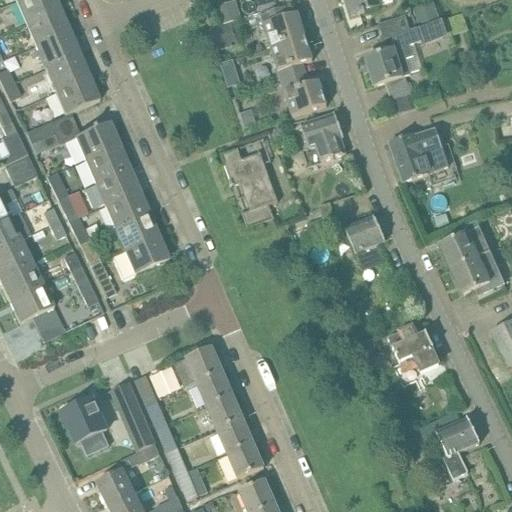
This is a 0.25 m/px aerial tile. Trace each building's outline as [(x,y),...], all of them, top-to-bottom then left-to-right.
[(23,0),(16,3),(26,27),(60,12),(54,0),(23,0)] [(346,0),(352,16),(360,14),(360,16),(365,14),(382,9),(381,7),(394,3),(393,0),(346,0)] [(268,40),(271,50),(305,39),(298,16),(288,19),(285,9),(260,16),(249,20),(250,26),(256,24),(262,42),(268,40)] [(26,27),(35,49),(69,34),(60,12),(26,27)] [(384,42),(390,40),(411,33),(410,31),(406,18),(379,26),(384,42)] [(411,33),(390,40),(393,52),(366,61),(375,89),(403,79),(411,76),(406,61),(413,59),(410,48),(415,46),(415,45),(423,43),(423,44),(445,37),(440,22),(410,31),(411,33)] [(233,43),(237,41),(231,26),(211,33),(218,53),(234,47),(233,43)] [(35,49),(45,72),(79,57),(69,34),(35,49)] [(271,50),(282,84),(306,77),(303,66),(313,63),(305,39),(271,50)] [(45,72),(55,95),(89,80),(79,57),(45,72)] [(233,61),(220,65),(224,78),(236,73),(233,61)] [(0,74),(0,81),(4,90),(14,86),(7,71),(0,74)] [(282,84),(293,119),(327,108),(319,84),(310,87),(306,77),(282,84)] [(89,80),(55,95),(65,118),(99,103),(89,80)] [(4,90),(10,103),(20,99),(14,86),(4,90)] [(412,110),(408,97),(393,101),(397,115),(412,110)] [(0,114),(0,126),(2,131),(12,126),(5,112),(0,114)] [(256,114),(242,118),(245,130),(260,126),(256,114)] [(344,139),(336,117),(301,129),(310,152),(317,149),(323,165),(346,157),(341,140),(344,139)] [(26,135),(31,146),(54,136),(49,125),(26,135)] [(75,140),(85,164),(119,149),(109,125),(95,131),(94,129),(91,130),(92,132),(75,140)] [(389,146),(403,186),(449,170),(436,132),(415,139),(415,137),(389,146)] [(32,168),(16,134),(2,141),(9,156),(4,169),(10,179),(32,168)] [(54,136),(31,146),(36,157),(39,165),(50,160),(46,152),(59,146),(54,136)] [(85,164),(95,186),(128,171),(119,149),(85,164)] [(242,216),(247,230),(248,230),(248,229),(273,220),(268,207),(278,203),(261,155),(242,162),(238,151),(221,158),(231,184),(230,184),(231,189),(241,185),(251,213),(242,216)] [(9,179),(14,190),(37,179),(32,168),(10,179),(9,179)] [(95,186),(105,209),(138,193),(128,171),(95,186)] [(52,189),(58,202),(67,198),(61,185),(52,189)] [(0,196),(0,225),(10,221),(4,208),(16,202),(11,192),(0,196)] [(105,209),(115,232),(148,217),(138,193),(105,209)] [(58,202),(65,216),(74,212),(67,198),(58,202)] [(42,215),(49,229),(59,224),(53,210),(42,215)] [(10,221),(0,225),(0,253),(21,243),(29,239),(19,216),(10,221)] [(115,232),(124,255),(158,240),(148,217),(115,232)] [(73,234),(80,248),(89,244),(83,229),(80,219),(69,225),(73,234)] [(385,244),(375,219),(344,232),(364,277),(388,267),(379,247),(385,244)] [(49,229),(56,243),(66,238),(59,224),(49,229)] [(440,248),(451,271),(490,253),(477,225),(464,230),(467,236),(440,248)] [(118,257),(114,259),(124,282),(168,263),(158,240),(124,255),(118,257)] [(0,253),(0,280),(31,265),(21,243),(0,253)] [(86,261),(91,269),(101,265),(96,256),(89,244),(80,248),(86,261)] [(490,253),(451,271),(463,298),(475,292),(478,298),(504,287),(490,253)] [(64,261),(71,275),(81,269),(75,256),(64,261)] [(0,280),(0,285),(9,304),(43,288),(31,265),(0,280)] [(98,283),(106,302),(117,297),(109,279),(106,273),(101,265),(91,269),(95,278),(98,283)] [(71,275),(87,310),(98,305),(81,269),(71,275)] [(43,288),(9,304),(20,326),(53,310),(43,288)] [(340,294),(346,307),(359,301),(352,288),(340,294)] [(417,367),(421,376),(439,367),(432,352),(433,351),(426,336),(418,340),(413,330),(388,342),(400,366),(402,365),(406,373),(417,367)] [(511,333),(501,339),(511,362),(497,370),(511,401),(511,333)] [(364,350),(369,362),(383,356),(377,344),(364,350)] [(186,390),(197,385),(223,374),(212,350),(175,366),(186,390)] [(197,385),(207,409),(233,398),(223,374),(197,385)] [(136,383),(147,407),(158,403),(147,378),(136,383)] [(115,392),(123,410),(126,415),(139,409),(129,386),(115,392)] [(207,409),(218,433),(244,422),(233,398),(207,409)] [(93,401),(63,415),(77,446),(82,444),(88,458),(108,448),(102,435),(107,433),(93,401)] [(147,407),(157,431),(168,426),(158,403),(147,407)] [(443,463),(453,483),(468,476),(459,456),(480,446),(468,421),(437,436),(433,426),(418,433),(427,452),(440,446),(447,461),(443,463)] [(218,433),(228,457),(254,446),(244,422),(218,433)] [(157,431),(168,455),(178,450),(168,426),(157,431)] [(254,446),(228,457),(238,482),(264,470),(254,446)] [(97,485),(108,508),(135,495),(124,473),(138,467),(138,469),(160,458),(154,447),(118,465),(122,473),(97,485)] [(168,455),(178,479),(189,474),(178,450),(168,455)] [(178,479),(189,503),(199,499),(189,474),(178,479)] [(240,494),(247,511),(264,511),(276,507),(266,483),(240,494)] [(143,511),(135,495),(108,508),(109,511),(143,511)] [(155,510),(156,511),(180,511),(183,511),(177,500),(155,510)]
